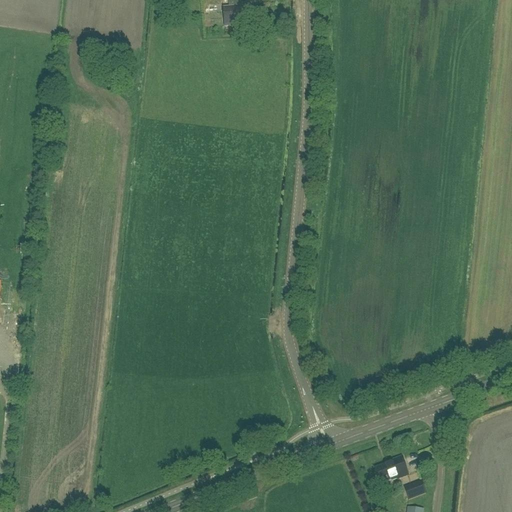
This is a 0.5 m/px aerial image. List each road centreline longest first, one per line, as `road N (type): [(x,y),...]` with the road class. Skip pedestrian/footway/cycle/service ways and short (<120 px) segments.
road 1 (unclassified): [(327,446),(289,339),(308,0)]
road 2 (secondary): [(165,511),(327,446)]
